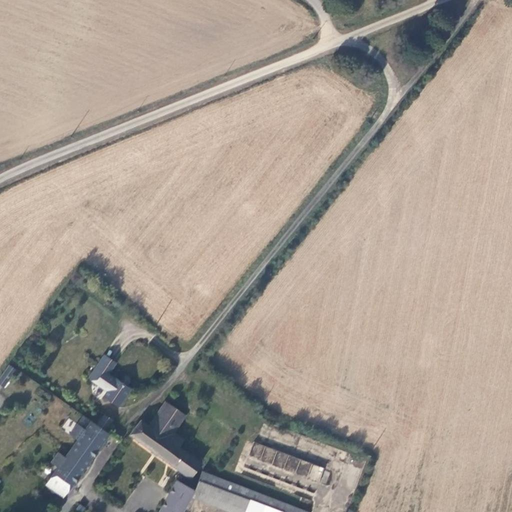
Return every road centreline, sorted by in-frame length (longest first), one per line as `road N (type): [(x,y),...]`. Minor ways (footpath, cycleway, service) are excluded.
road 1 (unclassified): [(388,113),(183,359),(142,333),(124,338),(113,355)]
road 2 (unclassified): [(0,181),(332,43)]
road 3 (unknown): [(115,511),(83,484),(183,359)]
road 4 (unclassified): [(473,0),(388,113)]
